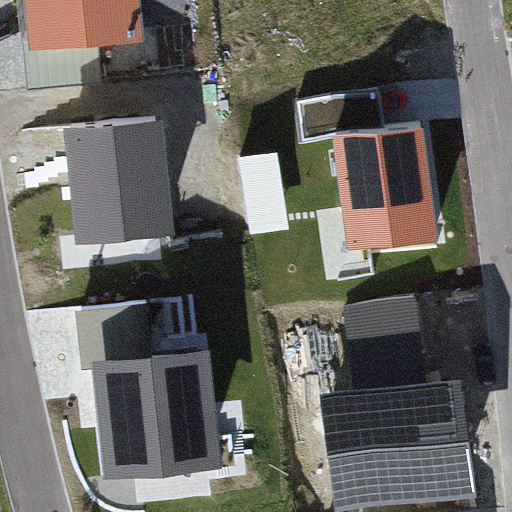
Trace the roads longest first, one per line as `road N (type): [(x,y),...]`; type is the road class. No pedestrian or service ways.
road 1 (residential): [(511,260),(479,0)]
road 2 (residential): [(48,511),(0,307)]
